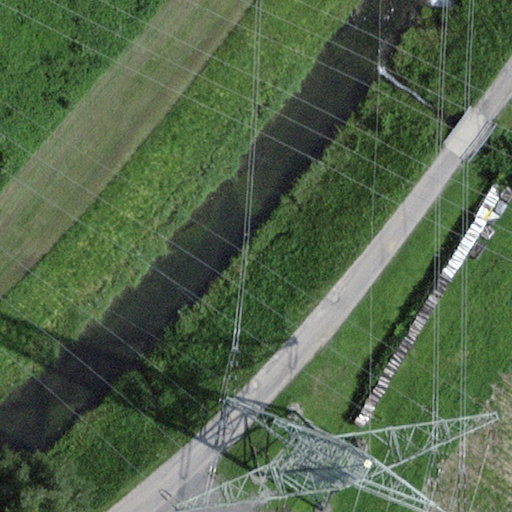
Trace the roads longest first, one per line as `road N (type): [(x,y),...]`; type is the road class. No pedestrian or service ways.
road 1 (track): [(142,511),(511,94)]
road 2 (track): [(0,286),(231,0)]
